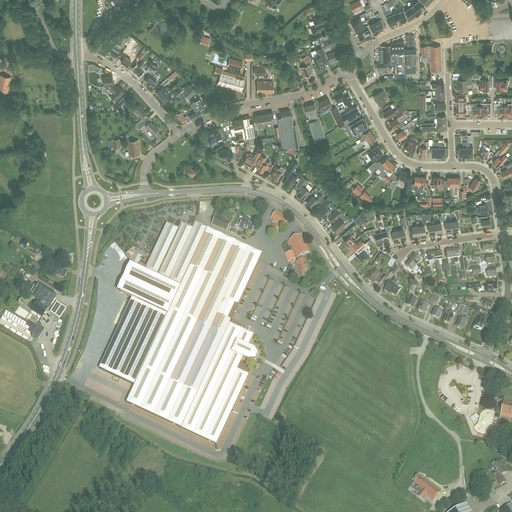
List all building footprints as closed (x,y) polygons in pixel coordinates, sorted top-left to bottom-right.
[(108,0),(110,4),(113,8),(115,6),(122,0),(108,0)] [(265,0),(265,1),(276,9),(282,0),(265,0)] [(358,0),(350,4),(354,12),(355,14),(361,11),(360,9),(363,7),(359,0),(358,0)] [(419,0),(414,4),(420,11),(425,8),(419,0)] [(420,12),(420,11),(414,4),(410,8),(416,15),(420,12)] [(416,15),(410,8),(405,11),(411,19),(415,15),(416,15)] [(402,9),(397,11),(401,21),(406,19),(402,9)] [(397,11),(396,10),(391,12),(395,23),(400,21),(401,21),(397,11)] [(395,23),(391,12),(385,15),(390,26),(395,23)] [(325,28),(323,24),(327,22),(324,14),(313,19),(315,25),(311,27),(313,33),(325,28)] [(361,17),(360,15),(355,17),(356,19),(351,22),(354,27),(362,23),(360,18),(361,17)] [(383,29),(382,26),(384,24),(382,19),(374,23),(378,31),(383,29)] [(356,32),(362,29),(364,27),(362,23),(354,27),(356,32)] [(369,25),(373,33),(378,31),(374,23),(369,25)] [(364,27),(362,29),(363,30),(358,33),(361,40),(371,35),(370,34),(369,31),(367,29),(366,26),(364,27)] [(121,45),(122,46),(126,40),(129,42),(131,39),(119,30),(110,38),(117,43),(121,45)] [(210,39),(202,36),(200,42),(208,45),(210,39)] [(333,37),(332,37),(323,41),(326,48),(329,46),(331,51),(327,53),(330,61),(334,60),(339,58),(338,55),(336,49),(334,45),(336,44),(333,37)] [(125,51),(131,55),(139,43),(133,39),(125,51)] [(111,56),(111,55),(115,58),(120,51),(118,49),(121,45),(117,43),(114,47),(112,45),(110,49),(109,48),(107,51),(108,52),(107,53),(111,56)] [(404,54),(404,49),(404,45),(381,46),(382,63),(376,63),(377,71),(391,70),(391,69),(393,69),(393,64),(398,64),(403,64),(403,54),(404,54)] [(430,62),(431,67),(431,71),(441,70),(441,45),(430,46),(430,56),(428,56),(428,62),(430,62)] [(430,63),(430,67),(431,67),(430,62),(428,62),(428,56),(430,56),(430,46),(427,46),(421,47),(421,49),(423,57),(423,62),(428,62),(429,62),(429,64),(430,63)] [(324,63),(327,61),(322,48),(315,50),(317,55),(318,55),(318,57),(314,59),(318,69),(325,66),(324,63)] [(404,54),(405,74),(416,73),(416,63),(416,54),(415,49),(404,49),(404,54)] [(313,65),(308,55),(302,58),(305,65),(300,67),(304,77),(313,73),(310,66),(313,65)] [(121,61),(127,66),(131,61),(129,59),(125,56),(121,61)] [(138,64),(133,70),(139,76),(144,70),(140,67),(142,64),(143,64),(144,62),(142,60),(141,62),(138,65),(138,64)] [(232,67),(241,69),(243,62),(234,60),(232,67)] [(155,71),(158,66),(152,62),(149,67),(155,71)] [(93,64),(88,65),(89,71),(93,71),(93,69),(98,72),(100,69),(93,64)] [(220,74),(217,85),(240,92),(245,77),(222,70),(223,68),(217,67),(215,73),(220,74)] [(148,75),(144,80),(147,83),(149,85),(151,86),(157,80),(153,76),(154,75),(155,73),(154,72),(152,71),(150,74),(148,75)] [(0,74),(0,88),(3,89),(3,92),(7,93),(7,92),(13,93),(14,100),(17,99),(21,99),(19,88),(12,89),(12,90),(8,89),(11,77),(0,74)] [(493,81),(493,75),(489,75),(489,80),(483,80),(483,82),(479,82),(479,85),(477,85),(478,91),(483,90),(489,90),(489,81),(493,81)] [(507,91),(508,85),(509,80),(503,80),(497,80),(497,75),(493,75),(493,81),(497,81),(497,90),(503,90),(507,91)] [(103,78),(102,78),(102,81),(104,81),(104,86),(105,86),(105,87),(104,87),(103,88),(103,92),(106,92),(109,96),(110,95),(117,88),(114,85),(113,86),(112,84),(112,83),(113,83),(112,76),(103,77),(103,78)] [(467,84),(472,84),(472,76),(467,76),(462,76),(462,79),(459,79),(459,91),(467,91),(467,87),(467,84)] [(273,81),(258,81),(258,93),(273,93),(273,81)] [(185,89),(182,92),(188,99),(197,91),(191,84),(185,89)] [(117,88),(110,95),(113,97),(116,101),(117,99),(119,102),(120,102),(125,97),(121,94),(124,91),(119,86),(117,88)] [(161,97),(171,88),(168,86),(166,88),(164,86),(157,92),(157,93),(158,95),(159,95),(161,97)] [(182,92),(185,89),(183,87),(179,90),(178,90),(173,94),(176,97),(182,92)] [(171,88),(161,97),(163,99),(163,100),(164,102),(165,102),(166,102),(173,95),(172,94),(174,92),(171,89),(171,88)] [(353,102),(345,88),(334,94),(338,103),(343,100),(347,106),(353,103),(353,102)] [(382,96),(385,95),(383,90),(374,95),(379,105),(385,102),(382,96)] [(466,95),(457,95),(457,103),(457,106),(466,106),(466,103),(466,98),(466,95)] [(197,117),(203,114),(200,109),(204,107),(205,107),(200,99),(199,98),(197,100),(196,101),(195,99),(190,102),(195,111),(194,112),(197,117)] [(345,124),(341,116),(336,107),(333,108),(331,105),(327,98),(318,103),(321,108),(320,109),(322,113),(327,110),(325,108),(328,106),(330,110),(331,110),(338,125),(334,127),(336,129),(343,125),(345,124)] [(436,106),(433,106),(434,113),(435,113),(437,113),(437,110),(441,110),(441,109),(445,109),(445,102),(436,103),(436,106)] [(502,102),(502,106),(502,108),(499,108),(499,104),(495,104),(495,110),(497,110),(498,116),(503,116),(503,115),(505,115),(505,106),(505,102),(502,102)] [(134,110),(141,118),(146,113),(142,108),(142,107),(140,104),(134,110)] [(314,140),(317,140),(325,135),(320,119),(320,117),(318,117),(314,104),(303,107),(306,116),(310,115),(310,119),(308,119),(309,123),(312,134),(314,140)] [(400,113),(401,112),(406,109),(402,104),(397,107),(400,113)] [(480,116),(480,106),(478,106),(478,108),(474,108),(474,104),(470,104),(470,111),(472,111),(473,117),(478,116),(480,116)] [(488,111),(491,111),(491,104),(487,104),(487,108),(483,108),(483,104),(480,104),(480,106),(480,116),(483,116),(487,117),(488,111)] [(466,109),(466,106),(457,106),(457,109),(457,117),(466,117),(466,114),(466,109)] [(349,112),(341,116),(345,124),(350,121),(356,117),(361,114),(356,107),(356,108),(349,112)] [(395,113),(394,112),(391,108),(384,112),(387,118),(395,113)] [(194,112),(191,113),(189,110),(186,112),(187,115),(185,117),(182,112),(178,114),(182,122),(186,119),(188,122),(197,117),(194,112)] [(279,126),(280,137),(281,142),(282,146),(290,147),(300,148),(296,123),(294,123),(292,115),(291,115),(290,110),(280,111),(281,116),(277,117),(279,126)] [(393,129),(400,125),(398,122),(405,118),(403,114),(402,114),(401,112),(400,113),(396,115),(397,118),(396,119),(389,123),(393,129)] [(263,114),(265,126),(265,123),(274,122),(272,113),(263,114)] [(420,114),(419,114),(419,117),(427,117),(427,118),(435,117),(435,119),(438,118),(438,122),(446,122),(446,115),(439,115),(438,115),(435,116),(435,113),(434,113),(425,113),(420,114)] [(261,126),(265,126),(263,114),(255,116),(256,124),(258,123),(259,129),(262,129),(261,126)] [(242,119),(233,121),(234,129),(241,127),(244,138),(256,136),(254,123),(253,121),(251,122),(249,116),(242,117),(242,119)] [(141,119),(135,125),(137,127),(145,119),(143,117),(142,118),(141,119)] [(352,124),(350,121),(345,124),(343,125),(346,129),(348,128),(349,129),(351,128),(355,134),(361,131),(360,130),(367,126),(365,123),(365,124),(363,121),(364,121),(362,118),(358,120),(352,124)] [(148,122),(145,119),(137,127),(139,130),(148,122)] [(151,121),(145,125),(153,134),(159,129),(156,125),(155,126),(151,121)] [(422,127),(422,132),(428,132),(432,132),(436,132),(439,132),(439,129),(447,129),(446,122),(438,122),(435,123),(435,126),(422,127)] [(223,139),(226,137),(223,132),(220,133),(216,127),(211,130),(216,140),(219,138),(220,140),(223,139)] [(407,128),(403,130),(396,134),(400,140),(407,135),(410,133),(407,128)] [(210,143),(216,140),(211,130),(205,134),(210,143)] [(364,136),(359,139),(360,142),(372,134),(369,130),(363,134),(364,136)] [(363,145),(362,144),(363,143),(365,146),(364,146),(366,148),(370,146),(368,143),(375,139),(372,134),(360,142),(358,143),(356,144),(357,148),(363,145)] [(408,144),(406,146),(405,148),(411,152),(412,149),(413,150),(415,147),(416,148),(418,144),(413,141),(414,140),(410,137),(407,143),(408,144)] [(130,156),(140,155),(138,140),(128,141),(130,156)] [(508,146),(506,144),(505,143),(499,150),(502,153),(508,146)] [(367,152),(368,153),(372,159),(377,156),(377,157),(380,155),(380,154),(383,152),(381,148),(380,149),(378,145),(367,152)] [(426,145),(425,148),(419,147),(418,155),(425,156),(426,150),(428,150),(428,146),(426,145)] [(480,157),(483,158),(482,159),(486,160),(486,159),(489,152),(484,150),(486,146),(483,145),(481,153),(482,153),(480,157)] [(237,158),(236,152),(233,152),(232,153),(223,148),(222,150),(221,150),(219,153),(220,154),(220,155),(230,160),(231,158),(232,159),(237,158)] [(250,166),(252,164),(254,165),(260,154),(260,155),(261,153),(256,150),(254,155),(250,153),(249,154),(247,153),(243,159),(245,160),(243,162),(250,166)] [(260,154),(254,165),(258,167),(257,169),(263,172),(264,169),(267,170),(269,167),(268,166),(270,162),(267,161),(265,164),(264,163),(267,158),(264,157),(260,155),(260,154)] [(498,156),(498,157),(493,163),(497,167),(499,164),(501,165),(508,158),(505,155),(501,159),(498,156)] [(386,167),(391,162),(390,160),(390,159),(388,157),(387,158),(386,157),(382,162),(380,161),(378,163),(374,166),(372,164),(368,167),(371,171),(374,169),(376,167),(378,168),(382,172),(382,171),(386,167)] [(287,177),(283,184),(284,184),(284,185),(285,186),(286,186),(289,187),(291,184),(292,185),(297,177),(291,174),(295,168),(298,163),(293,161),(291,165),(284,175),(287,177)] [(391,162),(386,167),(388,169),(387,171),(390,175),(392,173),(391,171),(396,166),(391,162)] [(272,178),(272,179),(275,180),(277,181),(281,173),(279,172),(281,169),(276,166),(271,174),(273,175),(271,177),(273,178),(272,178)] [(511,175),(511,167),(501,172),(504,178),(507,177),(508,178),(511,175)] [(193,176),(196,172),(191,168),(188,172),(193,176)] [(393,178),(392,178),(388,187),(394,189),(397,182),(398,181),(399,180),(404,183),(408,174),(401,171),(397,179),(393,178)] [(392,178),(389,175),(388,174),(384,178),(388,182),(392,178)] [(297,184),(296,186),(300,189),(297,193),(300,196),(299,197),(302,199),(303,198),(303,199),(309,191),(312,187),(306,182),(308,180),(302,176),(297,184)] [(420,194),(420,192),(421,180),(421,177),(415,176),(414,183),(411,183),(411,189),(415,190),(416,191),(416,193),(420,194)] [(322,179),(314,189),(318,192),(326,182),(328,180),(324,177),(322,179)] [(426,177),(421,177),(421,180),(420,192),(423,193),(424,189),(428,190),(429,182),(426,182),(426,177)] [(444,180),(444,183),(440,183),(440,177),(434,177),(434,185),(437,185),(437,191),(444,191),(445,191),(444,180)] [(454,194),(454,177),(447,177),(447,180),(444,180),(445,191),(446,191),(446,186),(450,186),(450,198),(454,198),(454,194)] [(480,189),(482,186),(479,184),(481,180),(480,180),(480,178),(478,177),(477,178),(476,177),(475,180),(474,179),(469,186),(469,190),(472,192),(476,190),(477,188),(480,189)] [(358,184),(351,191),(357,196),(363,188),(358,184)] [(372,198),(364,191),(360,195),(368,202),(372,198)] [(313,195),(312,196),(307,202),(312,206),(316,202),(317,202),(318,201),(320,202),(324,199),(322,197),(319,194),(316,198),(313,195)] [(393,199),(390,206),(393,208),(394,206),(397,208),(400,202),(393,199)] [(330,205),(326,201),(319,208),(321,210),(318,212),(323,218),(331,211),(327,208),(330,205)] [(479,207),(476,207),(477,209),(474,210),(475,213),(480,212),(480,213),(488,212),(487,203),(478,204),(478,207),(479,207)] [(459,229),(458,220),(459,220),(458,209),(454,211),(454,214),(455,214),(456,218),(457,220),(451,221),(452,224),(453,231),(456,230),(455,229),(459,229)] [(341,213),(340,214),(337,210),(329,218),(332,222),(333,221),(335,223),(332,226),(335,229),(334,230),(338,234),(344,229),(342,227),(345,224),(348,221),(341,213)] [(359,214),(364,220),(368,216),(363,210),(359,214)] [(278,211),(272,218),(284,228),(289,220),(278,211)] [(429,224),(428,220),(430,219),(430,217),(433,217),(433,213),(424,214),(426,224),(426,225),(428,225),(429,233),(433,233),(433,234),(436,233),(434,224),(429,224)] [(426,225),(426,224),(424,214),(421,214),(416,215),(417,219),(422,218),(422,223),(424,225),(418,226),(419,236),(422,235),(422,234),(425,234),(424,225),(426,225)] [(212,224),(226,231),(230,223),(215,216),(212,224)] [(490,225),(490,224),(489,219),(486,219),(486,216),(478,218),(477,216),(471,217),(472,222),(478,222),(478,223),(482,222),(482,226),(490,225)] [(255,225),(253,224),(249,222),(250,219),(245,217),(244,220),(243,219),(242,221),(239,219),(236,225),(240,226),(239,228),(251,233),(255,225)] [(131,298),(98,368),(134,385),(126,402),(132,405),(216,444),(249,374),(237,369),(241,360),(242,358),(248,360),(254,360),(257,354),(253,348),(248,346),(249,343),(253,334),(241,328),(230,323),(246,288),(262,253),(251,249),(251,248),(207,228),(195,223),(193,228),(181,223),(178,228),(167,223),(145,269),(133,264),(120,292),(131,298)] [(344,241),(348,246),(354,240),(351,237),(354,235),(352,233),(353,232),(353,230),(351,228),(346,233),(349,237),(344,241)] [(397,230),(400,240),(403,239),(403,238),(406,237),(404,229),(397,230)] [(397,241),(400,240),(397,230),(391,232),(394,241),(397,240),(397,241)] [(390,242),(388,234),(387,233),(386,233),(384,234),(383,231),(380,232),(381,235),(384,244),(387,243),(390,242)] [(297,259),(299,261),(296,263),(302,275),(306,273),(305,270),(308,268),(304,259),(302,256),(310,252),(302,235),(290,240),(298,258),(298,257),(298,258),(297,259)] [(381,245),(384,244),(381,235),(375,237),(377,245),(381,244),(381,245)] [(26,249),(29,243),(18,236),(14,242),(26,249)] [(354,240),(348,246),(348,247),(349,248),(350,248),(352,250),(358,245),(360,247),(364,243),(361,240),(357,243),(354,240)] [(356,251),(358,253),(355,256),(359,260),(360,259),(363,263),(365,261),(366,261),(367,261),(368,261),(368,260),(368,259),(370,257),(367,254),(369,252),(367,250),(368,250),(366,248),(369,245),(366,242),(356,251)] [(452,266),(455,265),(453,250),(446,251),(447,259),(451,259),(452,266)] [(288,262),(296,259),(292,251),(285,254),(288,262)] [(437,268),(435,253),(428,254),(429,260),(426,261),(428,266),(430,266),(430,261),(436,261),(437,268)] [(411,261),(420,269),(422,266),(419,264),(421,261),(415,256),(411,261)] [(30,267),(42,272),(43,270),(41,269),(43,265),(33,261),(30,267)] [(420,269),(411,261),(406,266),(408,268),(407,270),(412,275),(418,268),(420,269)] [(53,266),(47,263),(45,266),(51,269),(52,267),(57,269),(55,273),(65,278),(67,272),(64,270),(58,267),(53,264),(53,266)] [(394,275),(399,268),(395,265),(390,272),(394,275)] [(379,283),(387,275),(382,271),(379,274),(375,270),(367,278),(368,279),(368,280),(370,281),(371,281),(373,284),(376,281),(379,283)] [(418,283),(422,279),(417,274),(413,278),(414,279),(418,283)] [(396,296),(401,289),(395,285),(398,281),(394,278),(391,282),(390,281),(384,289),(388,292),(389,291),(396,296)] [(418,283),(414,279),(412,284),(409,291),(413,292),(416,286),(418,283)] [(51,291),(46,288),(40,283),(31,296),(38,300),(31,310),(42,318),(46,313),(49,308),(49,307),(50,306),(54,300),(57,295),(51,291)] [(498,286),(497,286),(497,283),(489,283),(489,286),(485,286),(485,293),(492,293),(493,290),(497,290),(498,290),(498,286)] [(414,308),(417,300),(413,299),(415,296),(412,295),(410,297),(407,305),(414,308)] [(491,309),(493,304),(486,301),(486,300),(483,298),(482,302),(485,303),(483,306),(491,309)] [(426,313),(429,306),(429,305),(430,302),(427,301),(425,304),(422,302),(418,310),(426,313)] [(62,305),(56,302),(53,308),(52,308),(51,309),(50,312),(55,316),(60,318),(66,308),(62,305)] [(462,306),(459,312),(466,314),(468,309),(466,308),(466,307),(462,306)] [(435,309),(432,316),(439,319),(442,312),(439,310),(440,308),(437,307),(436,309),(435,309)] [(454,312),(451,310),(447,309),(445,313),(448,314),(444,321),(450,324),(454,316),(452,315),(454,312)] [(482,329),(483,325),(485,325),(485,323),(488,316),(480,313),(478,318),(475,327),(482,329)] [(466,321),(468,318),(465,316),(463,320),(460,319),(457,327),(463,330),(465,325),(465,326),(467,322),(466,321)] [(36,336),(39,338),(45,329),(42,327),(38,325),(32,334),(36,336)] [(511,418),(511,403),(504,401),(501,415),(511,418)] [(508,430),(510,422),(500,419),(499,422),(498,427),(507,430),(508,430)] [(494,466),(497,471),(492,473),(495,479),(496,478),(500,485),(506,482),(502,475),(507,472),(501,462),(499,463),(498,462),(497,462),(496,462),(496,464),(496,465),(494,466)] [(414,486),(412,488),(419,494),(417,496),(423,501),(427,496),(429,497),(433,501),(437,496),(441,491),(437,488),(421,476),(421,477),(419,475),(415,480),(416,482),(414,485),(414,486)] [(470,511),(465,502),(447,511),(470,511)]
